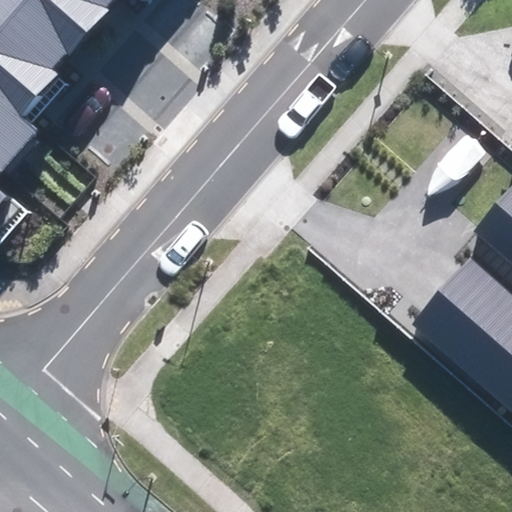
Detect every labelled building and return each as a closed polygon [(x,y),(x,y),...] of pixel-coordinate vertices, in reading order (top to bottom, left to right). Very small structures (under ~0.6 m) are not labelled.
[(90,24),(61,0),(0,0),(0,21),(53,67),(90,24)] [(110,0),(61,0),(90,24),(110,0)] [(53,67),(0,21),(0,98),(23,118),(61,73),(53,67)] [(23,118),(0,98),(0,168),(1,170),(36,129),(23,118)] [(420,307),(511,387),(511,192),(503,202),(511,209),(511,276),(475,244),(420,307)]
